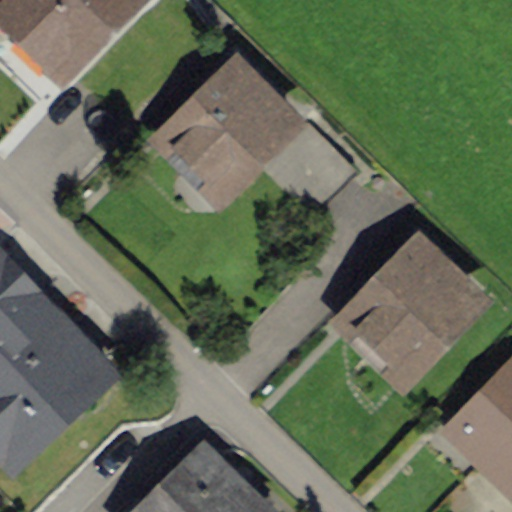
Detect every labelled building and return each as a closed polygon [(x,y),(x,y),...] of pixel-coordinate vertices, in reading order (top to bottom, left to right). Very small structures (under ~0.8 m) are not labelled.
[(161,0),(0,0),(0,53),(59,109),(161,0)] [(303,138),(224,64),(133,161),(211,234),(267,174),(303,138)] [(318,126),(267,174),(310,219),(361,170),(318,126)] [(486,318),(411,247),(325,339),(400,409),(486,318)] [(0,358),(0,444),(18,464),(111,379),(50,313),(0,358)] [(511,363),(443,436),(511,500),(511,363)] [(278,511),(218,451),(155,511),(278,511)]
